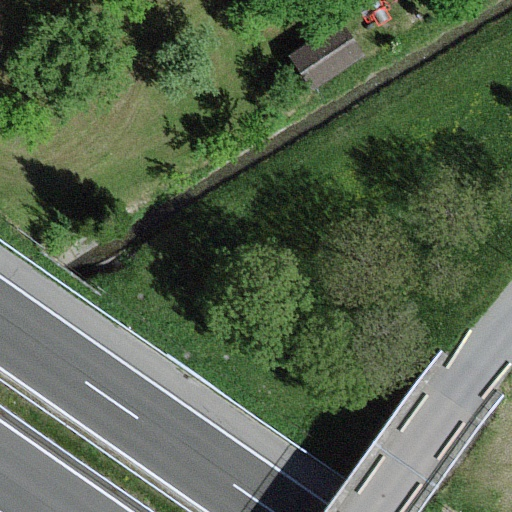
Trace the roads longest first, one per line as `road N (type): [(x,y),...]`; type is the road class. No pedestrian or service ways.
road 1 (motorway): [(267,511),(0,328)]
road 2 (unclassified): [(511,334),(376,511)]
